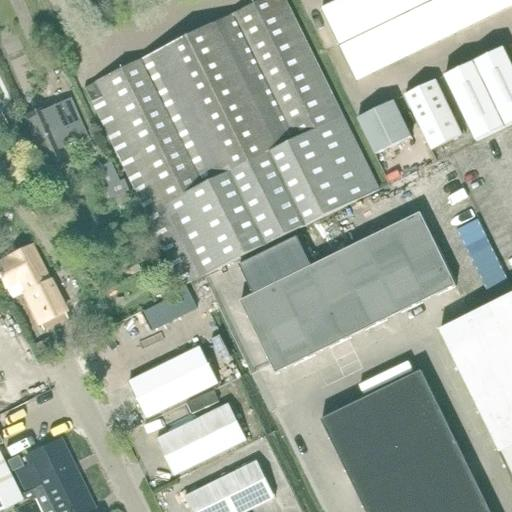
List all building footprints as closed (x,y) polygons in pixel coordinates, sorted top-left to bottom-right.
[(380,194),(344,120),(285,0),(270,0),(242,14),(134,67),(85,91),(92,103),(91,104),(182,290),(380,194)] [(343,0),(338,3),(357,42),(373,34),(356,0),(343,0)] [(356,0),(373,34),(389,26),(376,0),(356,0)] [(376,0),(389,26),(406,18),(397,0),(376,0)] [(397,0),(406,18),(422,10),(417,0),(397,0)] [(417,0),(422,10),(439,2),(437,0),(417,0)] [(455,35),(471,28),(457,0),(442,0),(439,2),(455,35)] [(457,0),(471,28),(487,20),(477,0),(457,0)] [(477,0),(487,20),(504,12),(498,0),(477,0)] [(511,0),(498,0),(504,12),(511,7),(511,0)] [(422,10),(438,43),(455,35),(439,2),(422,10)] [(321,11),(340,50),(357,42),(338,3),(321,11)] [(406,18),(422,51),(438,43),(422,10),(406,18)] [(406,59),(422,51),(406,18),(389,26),(406,59)] [(389,67),(406,59),(389,26),(373,34),(389,67)] [(357,42),(373,75),(389,67),(373,34),(357,42)] [(357,83),(373,75),(357,42),(340,50),(357,83)] [(511,67),(503,49),(445,77),(477,143),(511,125),(511,67)] [(407,96),(434,151),(464,137),(437,81),(407,96)] [(24,119),(47,168),(67,159),(62,150),(73,145),(76,150),(89,144),(69,101),(46,112),(44,109),(24,119)] [(358,120),(375,156),(411,139),(394,103),(358,120)] [(419,171),(427,188),(448,178),(439,161),(419,171)] [(109,200),(128,192),(124,181),(118,183),(111,166),(100,171),(108,187),(104,189),(109,200)] [(384,232),(420,305),(456,287),(420,214),(384,232)] [(384,322),(420,305),(384,232),(348,249),(384,322)] [(298,238),(239,267),(254,296),(276,285),(312,267),(298,238)] [(348,340),(384,322),(348,249),(312,267),(348,340)] [(30,253),(0,267),(0,277),(6,290),(21,283),(29,300),(26,302),(41,334),(66,321),(48,284),(45,285),(30,253)] [(138,266),(129,270),(132,276),(141,272),(138,266)] [(312,358),(348,340),(312,267),(276,285),(312,358)] [(276,376),(312,358),(276,285),(254,296),(239,303),(276,376)] [(511,301),(442,336),(511,479),(511,301)] [(53,351),(48,342),(34,349),(39,358),(53,351)] [(200,348),(128,384),(146,419),(218,384),(200,349),(200,348)] [(389,433),(439,409),(422,373),(371,397),(389,433)] [(339,458),(389,433),(371,397),(321,422),(339,458)] [(157,442),(174,476),(175,478),(247,442),(229,406),(157,442)] [(407,469),(457,445),(439,409),(389,433),(407,469)] [(356,494),(407,469),(389,433),(339,458),(356,494)] [(0,459),(0,447),(2,447),(0,443),(0,511),(2,511),(22,503),(0,459)] [(41,487),(53,511),(89,511),(91,511),(74,477),(72,477),(68,469),(70,468),(58,444),(27,459),(31,467),(16,475),(26,494),(41,487)] [(424,505),(474,480),(457,445),(407,469),(424,505)] [(250,511),(275,500),(257,463),(185,499),(191,511),(250,511)] [(365,511),(409,511),(424,505),(407,469),(356,494),(365,511)] [(427,511),(489,511),(474,480),(424,505),(427,511)]
